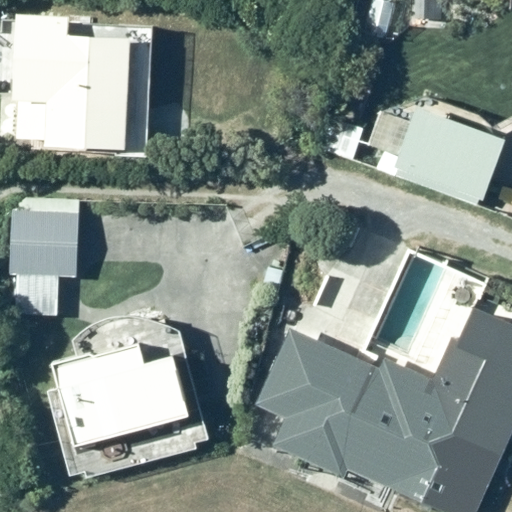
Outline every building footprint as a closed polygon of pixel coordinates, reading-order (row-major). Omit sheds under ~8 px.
[(404,0),(372,0),(368,32),(399,37),(404,0)] [(449,0),(419,0),(418,28),(448,29),(449,0)] [(41,27),(37,80),(36,96),(33,139),(83,143),(166,149),(175,19),(94,13),(42,9),(41,27)] [(511,165),(511,126),(441,100),(417,165),(500,196),(511,165)] [(91,206),(26,202),(19,311),(84,314),(91,206)] [(492,511),(511,463),(511,312),(486,302),(455,382),(397,359),(395,365),(302,328),(271,405),(295,414),(281,449),(355,478),(358,468),(468,511),(492,511)] [(194,354),(164,361),(160,345),(77,366),(98,444),(210,415),(194,354)] [(0,500),(19,492),(0,446),(0,500)]
